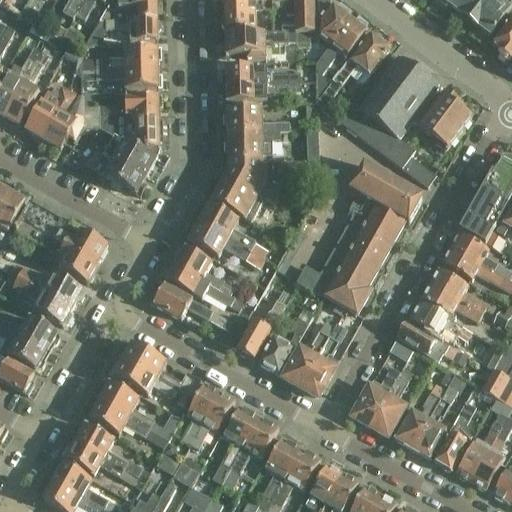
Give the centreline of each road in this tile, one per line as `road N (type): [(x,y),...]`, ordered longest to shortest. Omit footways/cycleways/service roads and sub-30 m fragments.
road 1 (residential): [(508,106),(321,430)]
road 2 (residential): [(148,250),(194,165),(190,0)]
road 3 (residential): [(321,430),(111,320)]
road 4 (residential): [(148,250),(0,159)]
road 5 (residential): [(508,106),(373,0)]
road 6 (residential): [(468,511),(321,430)]
road 7 (residential): [(46,434),(111,320)]
